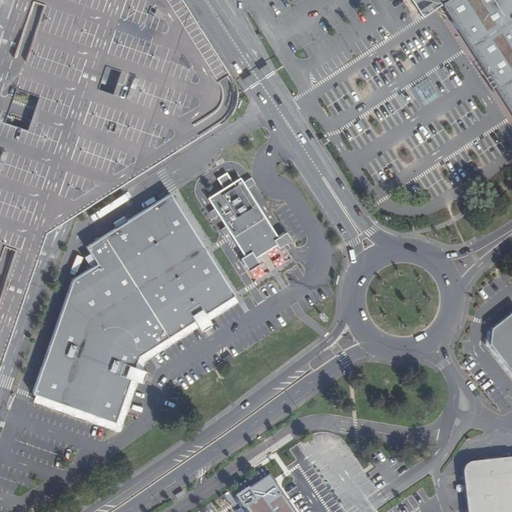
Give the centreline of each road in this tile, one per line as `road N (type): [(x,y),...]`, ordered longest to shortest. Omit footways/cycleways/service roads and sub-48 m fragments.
road 1 (secondary): [(364,331),(110,511)]
road 2 (residential): [(204,0),(376,257)]
road 3 (secondary): [(364,331),(396,350),(432,342),(451,317),(446,273)]
